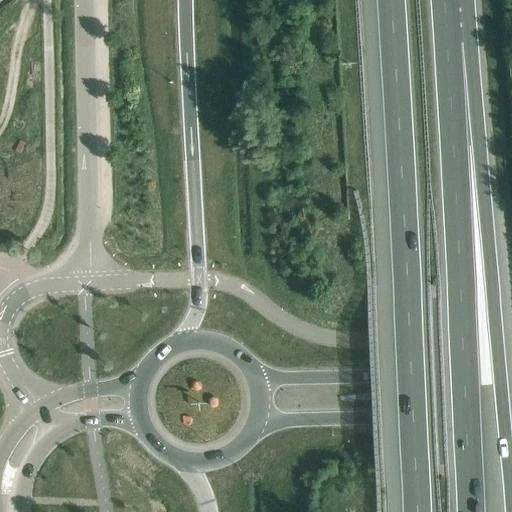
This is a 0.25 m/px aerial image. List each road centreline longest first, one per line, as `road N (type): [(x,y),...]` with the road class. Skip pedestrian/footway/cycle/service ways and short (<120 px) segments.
road 1 (motorway): [(390,0),(416,511)]
road 2 (unclassified): [(40,407),(15,379),(0,339),(14,306),(30,293),(90,283),(83,0)]
road 3 (motorway): [(511,511),(491,283),(448,42)]
road 4 (motorway): [(469,511),(448,42)]
road 5 (motorway): [(185,0),(199,299),(177,346)]
road 6 (primary): [(511,373),(254,376)]
road 7 (primary): [(257,426),(511,415)]
